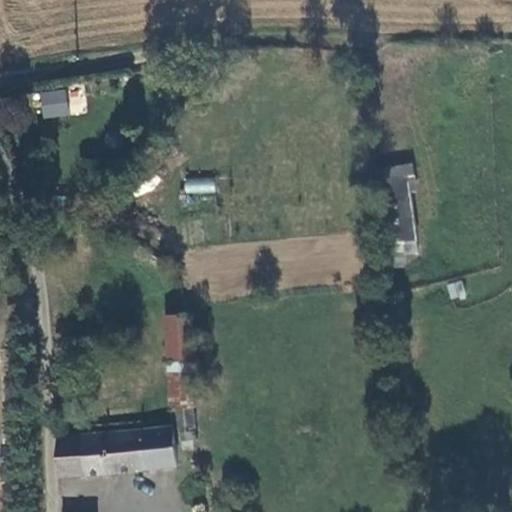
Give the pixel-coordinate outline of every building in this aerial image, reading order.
[(65,88),(39,91),(42,118),(68,115),(65,88)] [(144,143),(143,136),(140,133),(133,132),(129,136),(128,143),(130,148),(138,150),(144,146),(144,143)] [(383,245),(416,242),(409,166),(375,169),(383,245)] [(214,179),(184,178),(184,192),(214,192),(214,179)] [(447,284),(450,300),(465,297),(462,280),(447,284)] [(185,404),(192,404),(210,402),(208,356),(212,356),(209,311),(181,312),(185,404)] [(210,402),(192,404),(194,435),(212,435),(210,402)] [(179,466),(174,428),(72,442),(74,485),(160,473),(159,468),(179,466)]
